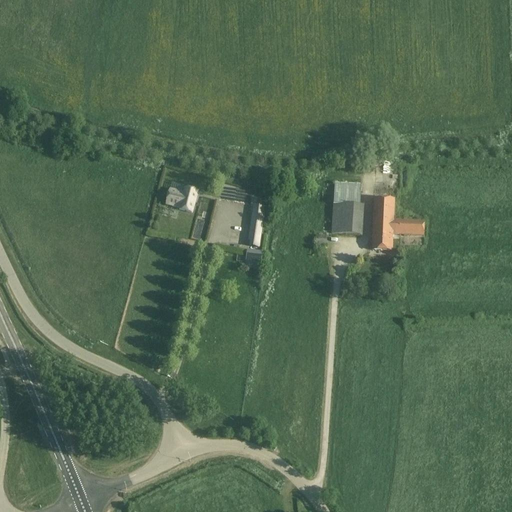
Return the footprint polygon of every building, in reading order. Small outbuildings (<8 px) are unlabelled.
[(183,194),(170,190),(161,188),(157,203),(179,209),(179,210),(192,214),(197,192),(196,191),(198,185),(188,183),(186,189),(184,188),(183,194)] [(360,185),(334,184),(333,205),(331,236),(362,237),(364,207),(360,206),(360,185)] [(393,202),(374,201),(371,252),(391,253),(392,236),(423,237),(423,223),(392,221),(393,202)] [(263,216),(253,214),(250,230),(261,232),(263,216)] [(326,237),(315,237),(315,245),(326,245),(326,237)] [(246,251),(245,263),(261,265),(262,252),(246,251)]
